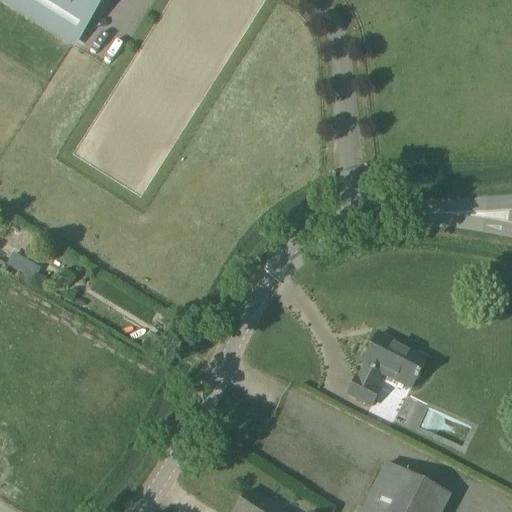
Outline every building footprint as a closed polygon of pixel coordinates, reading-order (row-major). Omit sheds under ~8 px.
[(6,0),(74,42),(100,0),(6,0)] [(82,307),(84,301),(74,298),(72,304),(82,307)] [(425,360),(378,336),(363,366),(365,367),(358,381),(356,380),(348,396),(371,408),(379,392),(373,389),(380,375),(410,390),(425,360)] [(443,511),(451,498),(385,465),(360,511),(443,511)] [(269,505),(249,492),(235,511),(288,511),(290,510),(273,499),(269,505)]
